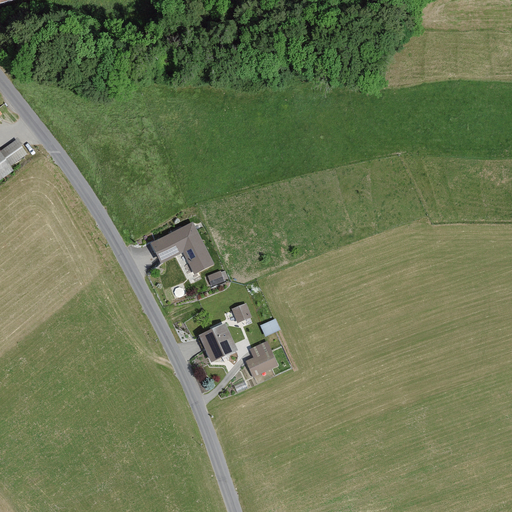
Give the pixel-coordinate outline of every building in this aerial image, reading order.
[(17,0),(0,0),(0,9),(19,4),(17,0)] [(27,153),(17,138),(0,149),(0,179),(14,170),(11,165),(27,153)] [(191,221),(149,241),(159,262),(182,251),(192,273),(212,263),(191,221)] [(212,284),(224,279),(220,269),(208,275),(212,284)] [(231,306),(236,320),(252,315),(247,301),(231,306)] [(276,317),(261,323),(265,334),(280,328),(276,317)] [(224,323),(198,334),(208,360),(235,349),(224,323)] [(269,350),(246,360),(252,374),(275,364),(269,350)]
